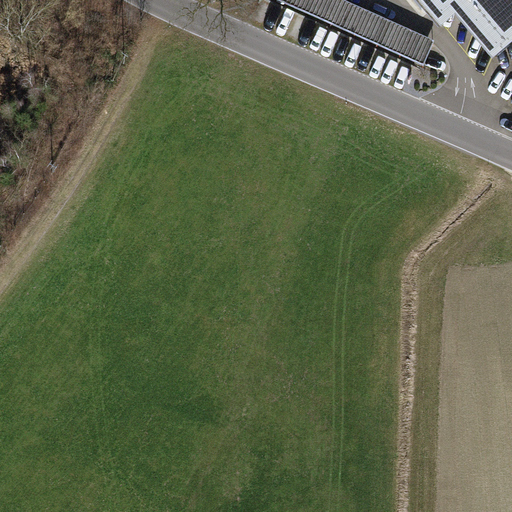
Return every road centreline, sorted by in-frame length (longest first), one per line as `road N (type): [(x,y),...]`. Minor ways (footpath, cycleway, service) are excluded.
road 1 (track): [(496,149),(397,264),(386,511)]
road 2 (unclassified): [(166,0),(511,155)]
